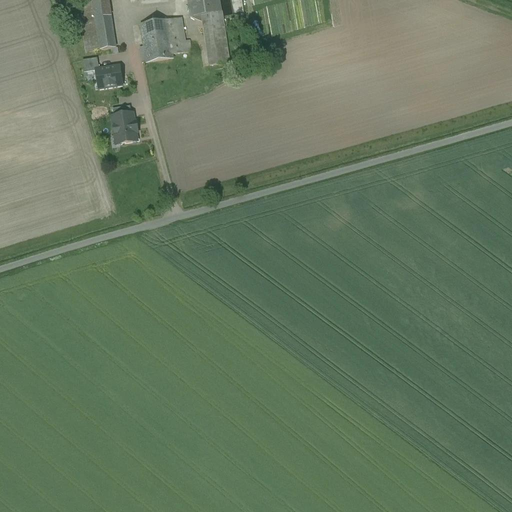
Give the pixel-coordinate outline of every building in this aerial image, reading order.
[(219,0),(187,0),(191,18),(203,24),(202,16),(222,13),(219,0)] [(108,1),(79,5),(86,54),(115,49),(108,1)] [(222,13),(202,16),(203,24),(210,67),(227,64),(221,24),(223,23),(222,13)] [(181,19),(141,26),(144,48),(140,49),(141,56),(145,55),(150,84),(176,79),(173,56),(191,53),(189,42),(185,43),(181,19)] [(99,59),(84,60),(86,72),(96,71),(98,91),(125,88),(123,67),(100,69),(99,59)] [(130,107),(112,110),(114,118),(131,115),(130,107)] [(114,118),(112,118),(115,137),(118,137),(120,145),(137,142),(136,134),(138,134),(136,123),(134,123),(133,115),(131,115),(114,118)]
